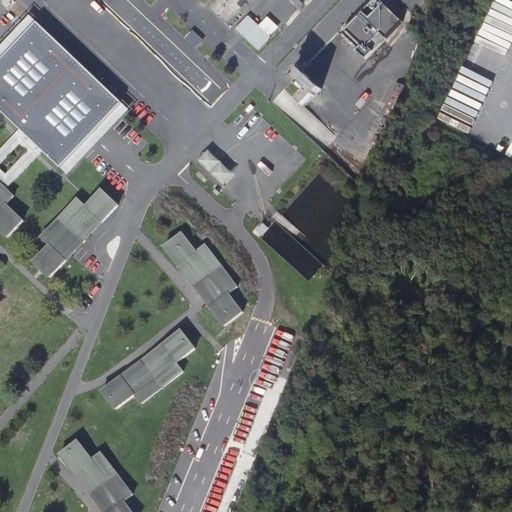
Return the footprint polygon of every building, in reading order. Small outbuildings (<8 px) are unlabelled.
[(379,0),(374,0),(342,33),(358,48),(356,50),(365,60),(402,22),(379,0)] [(281,26),(269,15),(261,24),(250,14),(237,28),(259,49),(281,26)] [(37,23),(0,62),(0,111),(20,130),(61,169),(99,129),(102,132),(110,123),(107,120),(123,104),(37,23)] [(301,71),(292,80),(300,88),(302,86),(307,91),(314,97),(321,89),(301,71)] [(314,97),(307,91),(298,101),(304,107),(314,97)] [(0,151),(0,183),(7,189),(43,152),(20,130),(0,151)] [(223,185),(235,175),(212,149),(200,159),(223,185)] [(0,229),(7,237),(22,221),(6,205),(14,196),(0,183),(0,229)] [(78,199),(41,237),(50,245),(33,262),(41,269),(50,278),(67,260),(66,259),(100,223),(102,224),(119,206),(102,190),(87,207),(78,199)] [(183,233),(165,247),(180,266),(181,265),(185,269),(211,305),(210,306),(226,326),(243,312),(229,293),(237,286),(207,245),(197,252),(183,233)] [(123,374),(103,390),(117,409),(136,394),(143,403),(183,372),(177,363),(195,349),(182,330),(164,344),(164,345),(159,349),(125,376),(123,374)] [(77,474),(78,476),(106,511),(132,511),(125,502),(133,495),(102,454),(93,460),(78,441),(60,454),(76,475),(77,474)]
